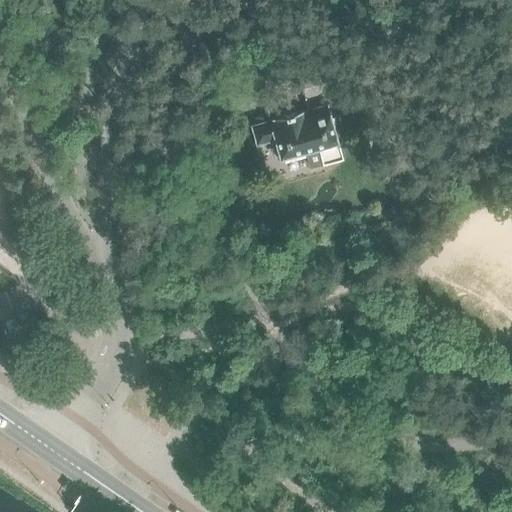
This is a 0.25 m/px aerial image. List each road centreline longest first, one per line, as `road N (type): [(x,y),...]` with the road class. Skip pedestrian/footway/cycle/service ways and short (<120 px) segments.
road 1 (residential): [(109,280),(106,201),(117,88),(140,0)]
road 2 (unknown): [(263,317),(288,308),(363,309),(423,354),(511,377)]
road 3 (residential): [(109,280),(46,166),(0,38)]
road 4 (unknown): [(95,431),(147,345),(263,317)]
road 5 (residential): [(53,450),(117,334),(109,280)]
